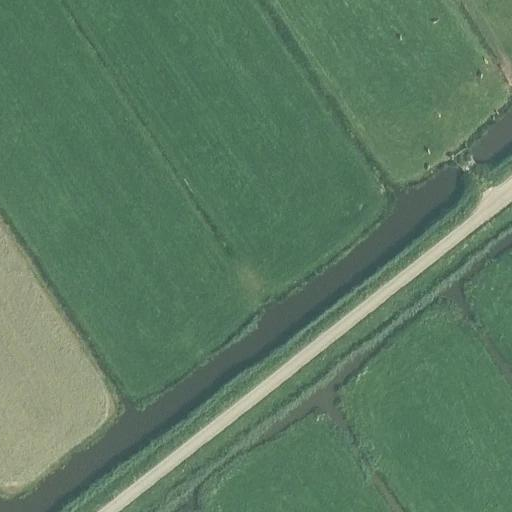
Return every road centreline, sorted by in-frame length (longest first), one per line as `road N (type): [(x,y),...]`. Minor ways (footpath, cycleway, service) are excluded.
road 1 (unclassified): [(113,511),(511,194)]
road 2 (track): [(364,4),(445,131),(511,79)]
